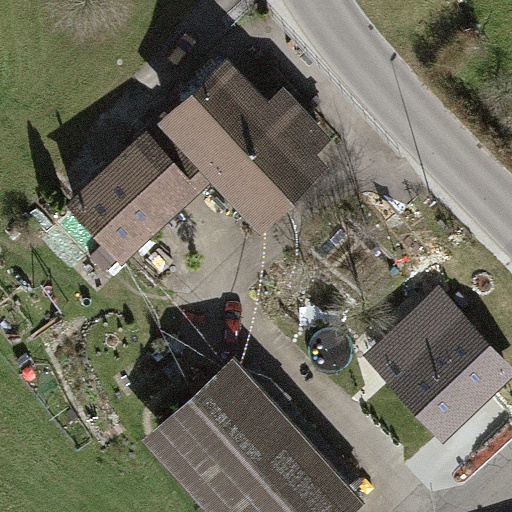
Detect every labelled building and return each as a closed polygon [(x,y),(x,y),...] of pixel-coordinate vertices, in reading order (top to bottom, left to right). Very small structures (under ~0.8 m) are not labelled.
[(225,45),(155,110),(213,172),(260,221),(327,158),(316,146),(331,132),(282,81),(270,93),(225,45)] [(125,254),(213,172),(155,110),(112,150),(98,135),(59,173),(72,186),(66,192),(125,254)] [(118,255),(105,241),(90,254),(104,268),(118,255)] [(511,358),(447,292),(383,353),(454,426),(511,370),(511,358)] [(159,324),(107,352),(125,384),(176,355),(159,324)] [(234,349),(143,431),(216,511),(347,511),(364,497),(355,487),(365,478),(256,358),(249,364),(234,349)]
